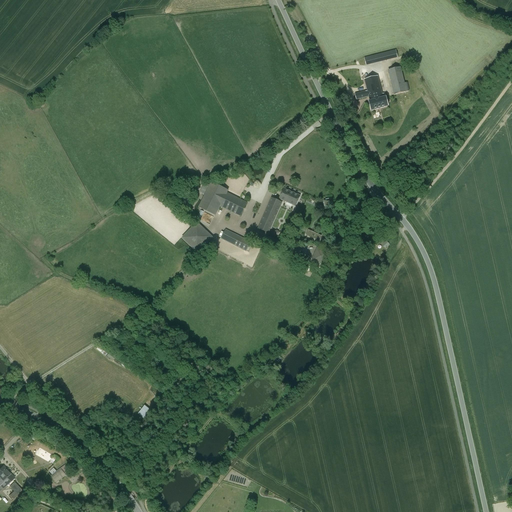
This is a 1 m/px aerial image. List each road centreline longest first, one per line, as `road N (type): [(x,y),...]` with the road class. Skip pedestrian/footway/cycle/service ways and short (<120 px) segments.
road 1 (secondary): [(485,511),(428,263),(361,170),(277,0)]
road 2 (track): [(199,254),(144,312),(29,385),(0,349)]
road 3 (track): [(149,511),(153,484),(239,385),(264,371),(281,390)]
road 4 (tertiary): [(138,511),(79,442),(0,401)]
road 5 (track): [(400,217),(511,80)]
road 6 (track): [(388,216),(349,250),(331,298),(284,352)]
